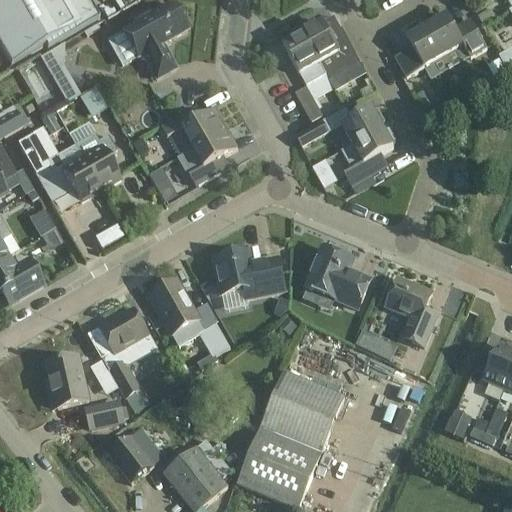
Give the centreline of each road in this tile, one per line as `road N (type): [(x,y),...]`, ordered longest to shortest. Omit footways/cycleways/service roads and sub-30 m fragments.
road 1 (residential): [(0,344),(280,185)]
road 2 (residential): [(361,37),(434,166),(407,244)]
road 3 (residential): [(280,185),(272,136),(229,54),(240,0)]
road 4 (residential): [(407,244),(280,185)]
